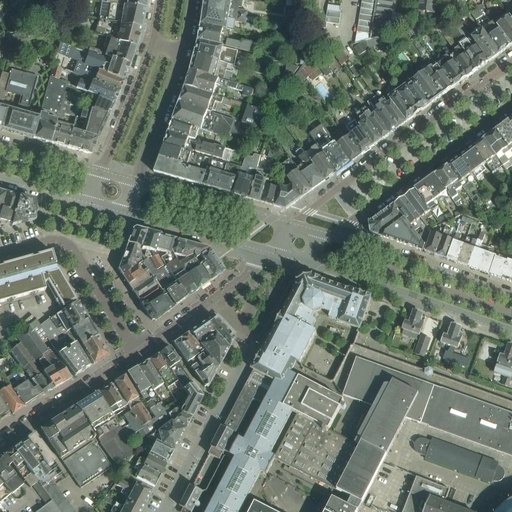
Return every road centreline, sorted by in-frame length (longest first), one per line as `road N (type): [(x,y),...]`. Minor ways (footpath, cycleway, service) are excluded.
road 1 (unclassified): [(511,62),(291,226)]
road 2 (unclassified): [(331,238),(511,104)]
road 3 (tertiary): [(303,260),(511,330)]
road 4 (tertiary): [(511,298),(331,238)]
road 5 (unclassified): [(161,511),(251,346)]
road 6 (residential): [(268,250),(135,354)]
road 7 (tertiary): [(291,226),(133,182)]
road 8 (residential): [(135,354),(0,442)]
road 9 (tertiary): [(129,211),(268,250)]
road 10 (tertiary): [(152,44),(101,173)]
road 11 (tertiary): [(133,182),(180,52)]
road 12 (residential): [(135,354),(61,241)]
